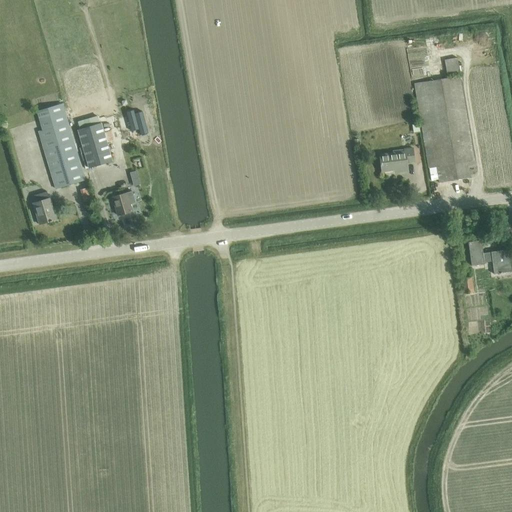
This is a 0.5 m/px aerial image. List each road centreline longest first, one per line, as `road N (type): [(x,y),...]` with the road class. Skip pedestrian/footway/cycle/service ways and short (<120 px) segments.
road 1 (tertiary): [(0,266),(511,197)]
road 2 (track): [(432,55),(465,55),(484,201)]
